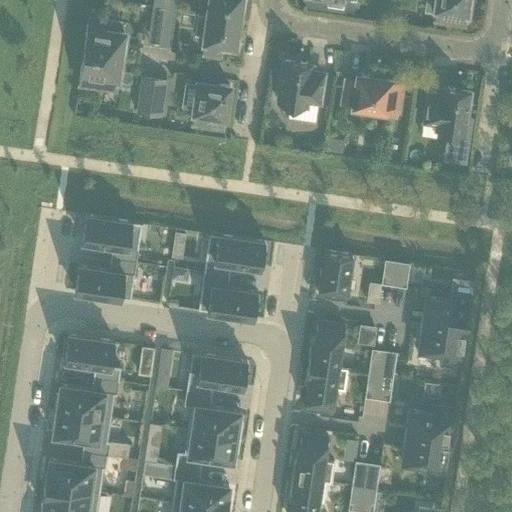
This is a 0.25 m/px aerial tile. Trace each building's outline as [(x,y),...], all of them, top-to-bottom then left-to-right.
[(176,9),(177,0),(164,0),(164,7),(176,9)] [(200,0),(198,11),(197,11),(197,12),(239,18),(241,0),(200,0)] [(426,0),(425,10),(435,12),(434,19),(465,23),(468,0),(426,0)] [(164,7),(152,5),(150,21),(162,23),(164,7)] [(173,25),(176,9),(164,7),(162,23),(173,25)] [(239,18),(197,12),(196,13),(198,13),(195,34),(205,36),(202,52),(220,55),(221,44),(235,46),(239,18)] [(83,50),(121,56),(125,31),(122,31),(123,23),(88,18),(83,50)] [(121,56),(83,50),(78,82),(116,88),(121,56)] [(311,63),(285,60),(278,103),(305,107),(306,99),(318,101),(322,74),(310,72),(311,63)] [(358,80),(346,78),(343,104),(397,112),(401,81),(359,75),(358,80)] [(229,85),(198,81),(192,123),(209,125),(223,127),(229,85)] [(416,83),(415,91),(423,93),(425,85),(416,83)] [(465,118),(469,91),(443,87),(442,95),(429,93),(425,120),(438,122),(436,130),(449,132),(446,154),(468,157),(473,119),(465,118)] [(148,114),(151,98),(139,96),(136,112),(148,114)] [(162,100),(151,98),(148,114),(160,116),(162,100)] [(328,137),(326,150),(341,153),(343,140),(328,137)] [(86,214),(82,240),(112,244),(110,256),(136,260),(141,222),(86,214)] [(209,232),(203,270),(229,274),(231,262),(261,266),(265,240),(209,232)] [(325,249),(318,293),(345,297),(352,253),(325,249)] [(78,264),(74,290),(130,298),(136,260),(110,256),(108,269),(78,264)] [(384,258),(381,283),(393,284),(397,260),(384,258)] [(397,260),(393,284),(405,286),(409,262),(397,260)] [(203,270),(198,308),(253,317),(257,291),(227,286),(229,274),(203,270)] [(426,296),(422,322),(466,329),(471,296),(449,292),(448,300),(426,296)] [(310,345),(308,363),(337,367),(337,366),(344,323),(318,320),(314,345),(310,345)] [(422,322),(418,348),(441,351),(440,359),(461,362),(466,329),(422,322)] [(68,333),(64,359),(94,363),(92,376),(118,380),(120,366),(111,364),(114,340),(68,333)] [(371,347),(368,371),(380,373),(384,349),(371,347)] [(384,349),(380,373),(392,375),(396,350),(384,349)] [(191,351),(186,390),(211,393),(213,381),(243,385),(247,360),(191,351)] [(140,361),(138,373),(150,375),(152,363),(140,361)] [(309,381),(305,407),(331,411),(334,387),(344,389),(347,367),(337,366),(337,367),(308,363),(305,381),(309,381)] [(368,371),(364,396),(376,398),(380,373),(368,371)] [(380,373),(376,398),(389,400),(392,375),(380,373)] [(156,375),(154,385),(166,387),(168,377),(156,375)] [(56,393),(53,408),(110,416),(114,393),(116,394),(118,380),(92,376),(91,388),(60,384),(59,393),(56,393)] [(186,390),(184,403),(191,404),(187,428),(239,435),(241,420),(238,420),(239,410),(209,406),(211,393),(186,390)] [(410,409),(406,435),(450,441),(454,408),(433,405),(432,412),(410,409)] [(53,408),(51,423),(55,424),(53,433),(83,438),(81,450),(107,454),(109,440),(107,439),(110,416),(53,408)] [(177,450),(175,464),(200,467),(202,455),(232,460),(233,450),(237,451),(239,435),(187,428),(184,451),(177,450)] [(294,457),(291,475),(325,480),(325,481),(330,482),(333,461),(323,459),(327,436),(301,432),(297,458),(294,457)] [(406,435),(402,460),(424,464),(423,471),(445,474),(450,441),(406,435)] [(346,438),(345,446),(356,448),(358,440),(346,438)] [(146,444),(144,459),(156,461),(158,446),(146,444)] [(46,469),(44,482),(99,490),(103,467),(105,468),(107,454),(81,450),(80,462),(49,458),(48,470),(46,469)] [(144,459),(142,473),(151,474),(153,461),(144,459)] [(355,459),(351,484),(363,486),(367,461),(355,459)] [(367,461),(363,486),(376,488),(379,463),(367,461)] [(174,481),(171,501),(226,509),(228,496),(227,496),(228,484),(198,480),(200,467),(175,464),(172,480),(174,481)] [(292,494),(289,511),(315,511),(318,500),(322,500),(325,481),(325,480),(291,475),(288,493),(292,494)] [(125,478),(124,487),(133,488),(135,480),(125,478)] [(44,482),(42,495),(44,495),(42,507),(72,511),(96,511),(99,490),(44,482)] [(351,484),(347,508),(360,510),(363,486),(351,484)] [(363,486),(360,510),(371,511),(372,511),(376,488),(363,486)] [(226,511),(226,509),(171,501),(169,511),(226,511)]
